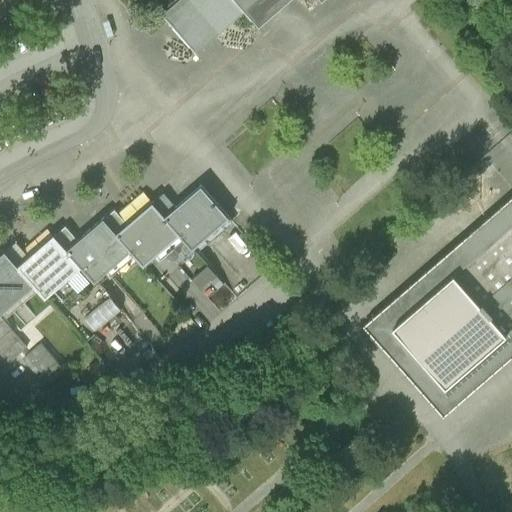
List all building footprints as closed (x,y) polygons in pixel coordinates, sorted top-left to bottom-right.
[(150,0),(168,20),(196,52),(245,10),(236,0),(150,0)] [(236,0),(245,10),(259,26),(289,0),(236,0)] [(176,206),(164,191),(151,201),(180,234),(197,254),(208,244),(203,239),(228,217),(201,184),(176,206)] [(511,196),(363,324),(444,417),(511,357),(511,196)] [(127,223),(114,208),(103,218),(130,250),(143,265),(180,234),(151,201),(127,223)] [(78,239),(65,225),(54,235),(81,267),(98,287),(110,277),(105,272),(130,250),(103,218),(78,239)] [(29,256),(16,241),(4,251),(33,285),(45,299),(81,267),(54,235),(29,256)] [(0,254),(0,314),(33,285),(4,251),(0,254)] [(0,356),(8,365),(26,349),(0,319),(0,356)] [(40,346),(22,362),(45,389),(63,373),(40,346)]
